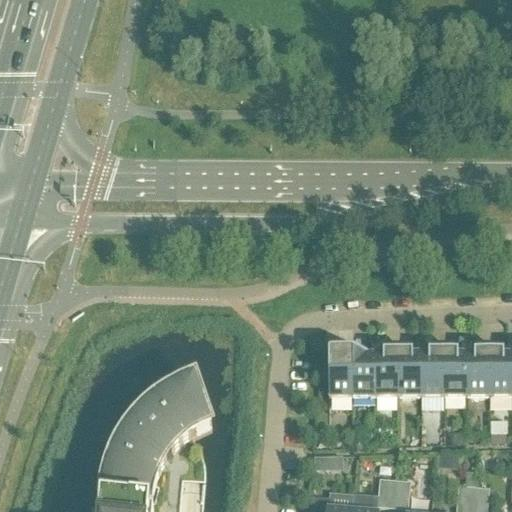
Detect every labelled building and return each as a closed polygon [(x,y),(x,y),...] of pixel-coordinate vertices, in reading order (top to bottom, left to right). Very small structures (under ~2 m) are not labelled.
[(429,361),(421,361),(421,403),(444,403),(444,359),(429,359),(429,361)] [(458,359),(444,359),(444,403),(467,403),(466,361),(458,361),(458,359)] [(475,361),(466,361),(467,403),(489,403),(489,359),(475,359),(475,361)] [(504,359),(489,359),(489,403),(511,402),(511,360),(504,361),(504,359)] [(353,403),(353,360),(329,360),(329,404),(353,403)] [(367,360),(353,360),(353,403),(376,403),(375,361),(367,361),(367,360)] [(383,361),(375,361),(376,403),(398,403),(398,360),(383,360),(383,361)] [(413,360),(398,360),(398,403),(421,403),(421,361),(413,361),(413,360)] [(150,511),(151,507),(151,503),(152,499),(153,494),(155,490),(156,487),(157,483),(160,477),(163,471),(166,466),(168,464),(171,459),(176,455),(179,451),(183,448),(186,446),(192,442),(197,438),(201,436),(206,434),(212,432),(196,385),(193,385),(187,388),(179,391),(174,394),(165,399),(156,405),(151,409),(145,414),(141,419),(136,423),(134,426),(130,431),(128,434),(125,438),(120,446),(117,450),(114,457),(111,463),(109,469),(107,474),(105,479),(103,488),(102,495),(101,506),(99,511),(150,511)] [(353,453),(363,453),(363,442),(353,442),(353,453)] [(326,474),(325,462),(313,463),(313,475),(326,474)] [(377,511),(383,511),(392,511),(395,485),(380,483),(377,511)] [(395,485),(392,511),(408,511),(411,486),(395,485)] [(456,511),(472,511),(474,492),(458,490),(456,511)] [(474,492),(472,511),(487,511),(489,493),(474,492)] [(328,511),(330,503),(312,501),(310,511),(328,511)]
